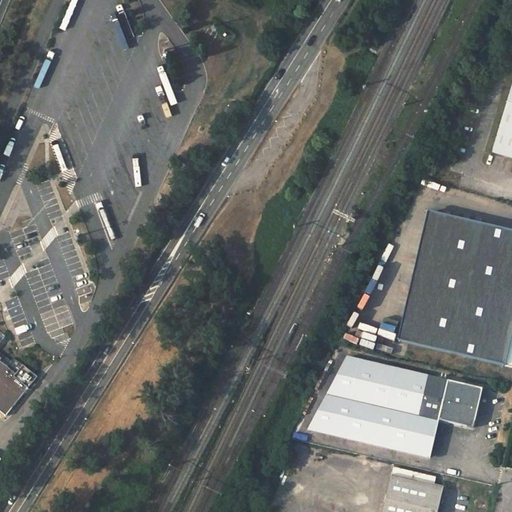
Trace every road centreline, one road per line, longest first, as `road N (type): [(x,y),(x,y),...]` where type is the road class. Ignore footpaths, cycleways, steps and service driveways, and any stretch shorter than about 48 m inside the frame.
road 1 (secondary): [(335,0),(170,258)]
road 2 (secondary): [(170,258),(2,511)]
road 3 (secondary): [(21,511),(170,258)]
